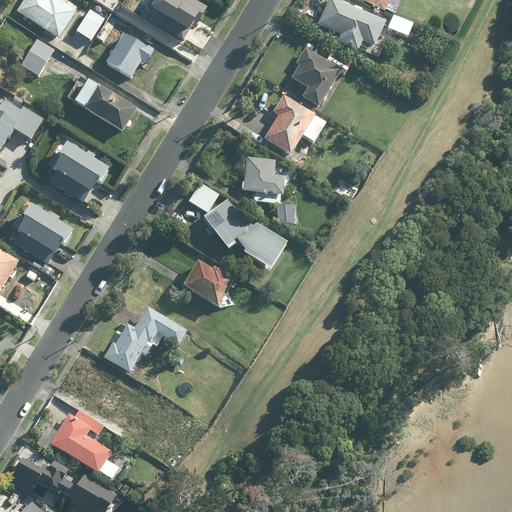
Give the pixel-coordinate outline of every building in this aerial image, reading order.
[(80,11),(62,0),(26,0),(19,12),(63,39),(80,11)] [(169,17),(162,27),(185,40),(191,30),(198,34),(213,9),(198,0),(155,0),(152,6),(169,17)] [(360,51),(364,41),(377,46),(388,22),(339,0),(331,0),(321,25),(344,35),(340,42),(360,51)] [(92,10),(77,32),(92,42),(107,20),(92,10)] [(414,23),(395,15),(389,29),(408,37),(414,23)] [(149,47),(126,33),(108,63),(133,78),(144,61),(149,64),(158,49),(151,45),(149,47)] [(101,37),(90,54),(97,59),(109,42),(101,37)] [(38,40),(22,66),(39,77),(55,51),(38,40)] [(299,64),(302,65),(294,78),(310,88),(305,96),(323,106),(344,71),(308,49),(299,64)] [(345,70),(343,73),(348,76),(354,64),(334,54),(330,62),(345,70)] [(140,109),(92,80),(77,104),(125,133),(140,109)] [(275,113),(280,116),(267,138),(294,155),(318,116),(286,96),(275,113)] [(0,151),(7,155),(18,134),(36,145),(50,121),(25,107),(23,110),(6,101),(0,111),(0,151)] [(107,184),(114,172),(98,161),(99,159),(91,153),(90,156),(71,144),(63,156),(67,159),(58,172),(60,173),(53,183),(86,205),(93,194),(95,196),(104,182),(107,184)] [(285,194),(287,177),(276,176),(278,160),(249,158),(246,190),(285,194)] [(0,226),(25,186),(0,171),(0,226)] [(203,183),(191,202),(209,214),(222,196),(203,183)] [(291,243),(257,223),(253,230),(228,200),(206,218),(232,248),(240,243),(275,270),(291,243)] [(298,206),(279,207),(280,226),(299,225),(298,206)] [(22,234),(14,249),(52,270),(58,259),(61,261),(78,232),(63,223),(65,220),(56,215),(54,218),(34,207),(20,233),(22,234)] [(0,293),(21,262),(0,247),(0,293)] [(186,286),(221,306),(237,278),(216,267),(215,269),(201,261),(186,286)] [(119,343),(116,341),(105,358),(133,375),(152,343),(154,345),(161,334),(181,346),(190,332),(150,308),(138,329),(130,324),(119,343)] [(92,382),(98,387),(86,406),(113,423),(135,388),(101,367),(92,382)] [(187,380),(177,396),(191,405),(201,390),(187,380)] [(191,450),(204,426),(184,414),(186,410),(175,404),(170,412),(174,414),(169,423),(173,426),(167,436),(191,450)] [(94,428),(72,414),(53,444),(101,474),(115,452),(89,436),(94,428)] [(10,476),(32,491),(38,482),(53,492),(55,488),(73,499),(70,503),(76,507),(75,509),(79,511),(93,511),(95,510),(98,511),(104,511),(119,493),(86,474),(77,487),(65,479),(70,471),(55,461),(48,469),(43,466),(40,469),(23,459),(10,476)] [(0,511),(11,511),(19,500),(9,493),(0,506),(0,511)] [(54,511),(49,506),(43,511),(35,503),(25,511),(54,511)]
